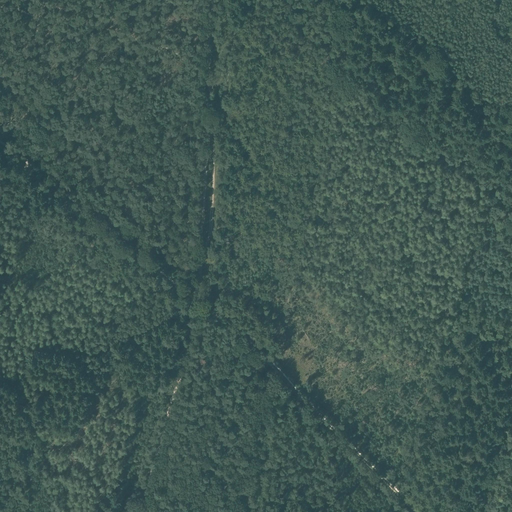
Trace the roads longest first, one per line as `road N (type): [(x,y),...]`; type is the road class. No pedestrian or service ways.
road 1 (unknown): [(202,309),(227,0)]
road 2 (track): [(489,189),(247,0)]
road 3 (unknown): [(194,312),(202,309),(258,353),(413,511)]
road 4 (track): [(196,299),(210,38)]
road 5 (unknown): [(0,5),(218,49)]
road 6 (track): [(138,511),(196,299)]
road 7 (track): [(511,115),(358,0)]
road 8 (track): [(42,2),(142,32),(210,38)]
road 9 (track): [(42,2),(22,90),(30,134),(25,158)]
road 10 (track): [(511,207),(489,189),(451,296)]
road 11 (track): [(414,132),(451,0)]
